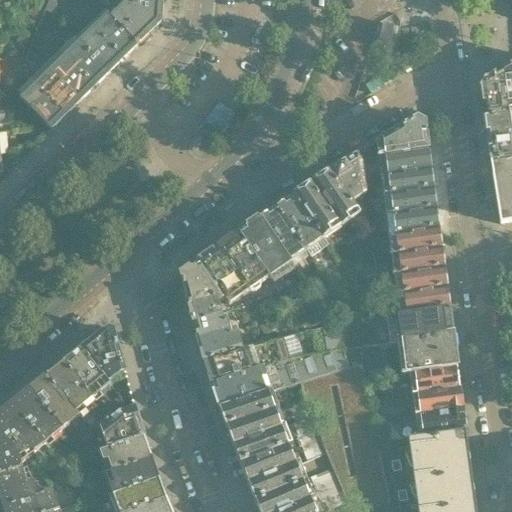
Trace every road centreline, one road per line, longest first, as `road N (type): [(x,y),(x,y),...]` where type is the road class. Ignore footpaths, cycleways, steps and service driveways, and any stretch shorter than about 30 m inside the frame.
road 1 (residential): [(214,511),(129,255)]
road 2 (residential): [(219,172),(277,169),(447,72)]
road 3 (residential): [(509,511),(477,265)]
road 4 (residential): [(153,89),(0,240)]
road 5 (residential): [(477,265),(447,72)]
road 6 (residential): [(219,172),(281,78),(302,0)]
road 7 (residential): [(0,361),(129,255)]
road 8 (residential): [(129,255),(219,172)]
road 9 (residential): [(219,172),(170,153),(153,89)]
